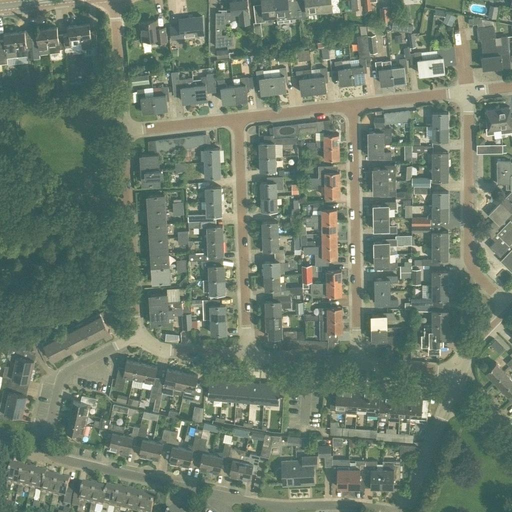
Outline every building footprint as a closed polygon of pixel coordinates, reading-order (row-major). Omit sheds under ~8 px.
[(250,21),(247,0),(238,0),(230,1),(231,12),(239,11),(241,22),(250,21)] [(264,17),(277,15),(275,0),(261,0),(262,3),(253,4),(256,22),(253,22),(255,36),(262,35),(261,21),(264,21),(264,17)] [(275,0),(277,15),(278,22),(290,21),(289,18),(298,17),(297,1),(288,2),(287,0),(275,0)] [(305,0),(306,0),(297,1),(298,17),(308,16),(307,12),(320,10),(318,0),(305,0)] [(318,0),(320,10),(332,9),(333,13),(342,12),(340,0),(318,0)] [(426,12),(426,0),(417,0),(417,12),(426,12)] [(380,7),(381,20),(390,19),(389,6),(380,7)] [(225,27),(226,8),(222,8),(222,11),(216,11),(216,46),(234,44),(233,36),(233,35),(228,35),(228,34),(222,34),(222,27),(225,27)] [(171,41),(183,39),(182,37),(204,34),(202,16),(191,18),(191,20),(178,21),(179,25),(170,26),(171,41)] [(495,38),(493,21),(474,17),(468,18),(469,25),(477,24),(479,39),(482,39),(484,56),(482,56),(483,67),(497,66),(498,68),(510,67),(507,36),(495,38)] [(158,27),(157,20),(140,22),(143,45),(151,45),(151,43),(168,41),(166,26),(158,27)] [(393,21),(392,29),(404,31),(405,23),(393,21)] [(78,24),(81,49),(92,47),(92,44),(96,44),(96,30),(90,31),(89,23),(78,24)] [(65,51),(81,49),(78,24),(68,25),(69,33),(63,34),(64,48),(65,48),(65,51)] [(64,48),(63,34),(57,35),(56,27),(46,28),(48,52),(60,51),(59,49),(64,48)] [(39,54),(48,52),(46,28),(35,29),(36,37),(30,38),(33,58),(40,58),(39,54)] [(33,58),(30,38),(25,38),(24,30),(14,32),(16,56),(27,55),(28,59),(33,58)] [(7,57),(16,56),(14,32),(4,33),(5,41),(0,41),(0,52),(1,63),(8,63),(7,57)] [(359,54),(370,53),(368,42),(367,34),(361,35),(357,35),(359,54)] [(368,42),(370,53),(377,52),(376,34),(368,35),(369,42),(368,42)] [(443,70),(444,71),(443,65),(456,63),(454,45),(441,47),(441,48),(438,49),(430,51),(433,74),(442,73),(442,70),(443,70)] [(323,59),(330,58),(328,46),(321,47),(323,59)] [(298,61),(310,59),(309,49),(297,50),(298,61)] [(420,74),(421,74),(421,73),(423,73),(423,75),(433,74),(430,51),(422,51),(421,50),(414,51),(415,63),(419,62),(420,74)] [(278,63),(290,62),(289,51),(277,52),(278,63)] [(351,67),(353,81),(365,80),(364,72),(367,72),(365,57),(359,58),(358,58),(359,66),(351,67)] [(392,68),(393,82),(406,80),(405,72),(408,72),(406,57),(399,58),(400,67),(392,68)] [(336,75),(340,75),(341,83),(353,81),(353,80),(351,67),(350,59),(342,60),(334,60),(336,75)] [(393,82),(392,68),(391,59),(375,61),(377,76),(380,75),(381,83),(393,82)] [(286,89),(285,81),(288,81),(287,66),(279,67),(280,75),(272,76),(274,91),(286,89)] [(312,77),(314,91),(326,89),(325,81),(328,81),(327,66),(320,67),(321,76),(312,77)] [(274,91),(272,76),(264,77),(263,69),(256,70),(258,84),(261,84),(262,92),(274,91)] [(297,85),(301,84),(302,92),(314,91),(312,77),(304,78),(303,69),(296,70),(297,85)] [(192,100),(195,100),(193,80),(193,77),(177,79),(176,71),(170,71),(171,80),(172,80),(173,85),(177,84),(178,88),(181,88),(183,101),(192,100)] [(193,80),(195,100),(207,98),(206,90),(210,90),(209,87),(216,86),(215,75),(216,75),(216,72),(207,73),(207,75),(201,76),(201,79),(193,80)] [(132,85),(149,83),(148,74),(131,76),(132,85)] [(234,86),(235,100),(248,99),(247,90),(250,90),(248,76),(241,76),(242,85),(234,86)] [(235,100),(234,86),(229,86),(228,79),(225,79),(224,78),(217,79),(219,93),(222,93),(223,102),(235,100)] [(70,90),(84,89),(83,81),(70,82),(70,90)] [(21,94),(35,93),(34,83),(21,84),(21,94)] [(167,100),(170,99),(168,85),(161,86),(162,95),(154,96),(155,109),(167,108),(167,100)] [(154,96),(145,97),(144,89),(138,90),(139,101),(142,100),(143,111),(155,109),(154,96)] [(511,116),(511,117),(509,107),(498,108),(500,127),(501,132),(511,130),(511,116)] [(493,128),(500,127),(498,108),(486,110),(488,128),(486,128),(487,135),(494,134),(493,128)] [(412,120),(411,120),(412,124),(418,123),(418,125),(427,124),(427,118),(418,119),(417,109),(411,109),(412,120)] [(432,126),(448,126),(448,112),(432,112),(432,126)] [(324,120),(316,121),(318,132),(325,131),(324,120)] [(299,134),(312,133),(310,122),(298,124),(299,134)] [(448,140),(448,126),(432,126),(432,140),(448,140)] [(376,127),(376,131),(368,131),(369,144),(383,143),(383,135),(391,134),(391,127),(376,127)] [(308,146),(339,146),(339,133),(318,134),(318,133),(315,133),(316,141),(308,142),(308,146)] [(260,156),(275,156),(274,142),(259,142),(260,156)] [(383,143),(369,144),(369,156),(377,156),(377,159),(392,158),(391,151),(384,151),(383,143)] [(490,153),(502,153),(502,146),(502,144),(490,144),(490,153)] [(339,146),(308,146),(308,151),(317,151),(317,146),(324,146),(324,158),(339,158),(339,146)] [(204,162),(220,161),(219,148),(203,148),(204,162)] [(432,166),(448,166),(448,152),(432,152),(432,166)] [(143,168),(159,168),(158,153),(142,154),(143,168)] [(275,156),(260,156),(260,170),(275,170),(275,175),(284,174),(283,168),(275,169),(275,156)] [(510,188),(511,189),(487,213),(493,219),(483,229),(495,240),(489,246),(501,258),(500,259),(511,270),(511,246),(509,244),(511,240),(511,161),(511,162),(511,160),(497,160),(497,183),(511,183),(510,188)] [(220,161),(204,162),(204,176),(221,175),(220,161)] [(371,180),(387,180),(387,176),(391,176),(394,173),(396,173),(396,164),(380,164),(380,168),(373,168),(373,170),(370,170),(371,180)] [(448,180),(448,166),(432,166),(432,180),(448,180)] [(159,168),(143,168),(144,183),(160,182),(160,176),(164,176),(163,167),(159,168)] [(309,183),(317,183),(325,183),(325,184),(340,184),(339,171),(325,172),(325,176),(309,177),(309,183)] [(303,194),(302,174),(287,175),(288,183),(295,182),(296,194),(303,194)] [(261,196),(276,195),(276,188),(283,188),(283,175),(270,176),(270,182),(260,182),(261,196)] [(414,186),(430,186),(430,185),(430,176),(412,177),(412,185),(414,185),(414,186)] [(381,195),(396,195),(396,188),(387,188),(387,180),(371,180),(371,190),(374,190),(374,193),(381,193),(381,195)] [(340,184),(325,184),(325,201),(335,201),(335,196),(340,196),(340,184)] [(206,201),(222,200),(221,186),(205,187),(206,201)] [(432,205),(448,205),(448,191),(432,192),(432,205)] [(149,210),(166,209),(165,194),(149,195),(149,210)] [(276,195),(261,196),(262,210),(277,209),(276,195)] [(222,200),(206,201),(206,208),(201,208),(201,213),(206,213),(206,214),(222,214),(222,200)] [(388,217),(388,216),(388,208),(397,208),(396,201),(382,201),(382,204),(374,205),(374,217),(388,217)] [(300,222),(337,221),(336,208),(323,209),(323,202),(313,202),(313,210),(321,210),(321,215),(313,215),(313,216),(306,216),(306,213),(300,213),(300,222)] [(448,205),(432,205),(432,219),(448,219),(448,205)] [(150,224),(167,223),(166,209),(149,210),(150,224)] [(412,225),(430,225),(430,216),(412,216),(412,225)] [(388,217),(374,217),(374,229),(382,229),(382,232),(397,232),(397,225),(388,225),(388,217)] [(203,240),(225,239),(225,232),(223,232),(222,225),(211,226),(211,220),(200,220),(188,221),(189,227),(202,227),(203,240)] [(262,235),(278,235),(277,221),(262,221),(262,235)] [(322,233),(337,233),(337,221),(300,222),(300,225),(306,224),(306,225),(314,225),(314,228),(322,227),(322,233)] [(151,239),(168,238),(167,223),(150,224),(151,239)] [(432,245),(448,245),(448,231),(432,231),(432,245)] [(322,246),(337,245),(337,233),(322,233),(322,246)] [(284,254),(299,254),(299,252),(300,252),(299,234),(295,234),(294,234),(294,250),(284,250),(284,248),(279,249),(278,235),(262,235),(263,249),(275,249),(275,255),(284,254)] [(152,253),(168,252),(168,238),(151,239),(152,253)] [(374,254),(389,254),(389,245),(397,245),(397,238),(382,238),(382,241),(374,241),(374,254)] [(225,239),(203,240),(203,248),(207,248),(208,254),(223,253),(223,246),(225,246),(225,239)] [(338,258),(337,245),(322,246),(322,245),(315,245),(303,246),(304,253),(322,252),(322,258),(338,258)] [(448,245),(432,245),(432,259),(448,259),(448,245)] [(153,267),(169,266),(168,252),(152,253),(153,267)] [(285,262),(284,254),(275,255),(275,261),(264,261),(264,275),(279,274),(279,273),(284,273),(284,270),(289,270),(288,262),(285,262)] [(389,254),(374,254),(375,266),(385,266),(385,269),(398,269),(398,261),(389,262),(389,254)] [(209,279),(225,278),(224,264),(208,265),(209,279)] [(169,266),(153,267),(154,282),(170,281),(169,266)] [(327,282),(342,282),(341,270),(326,270),(327,282)] [(432,284),(448,284),(448,271),(432,271),(432,284)] [(302,273),(302,282),(312,281),(312,273),(302,273)] [(192,274),(184,275),(185,286),(194,285),(192,274)] [(279,274),(264,275),(265,289),(280,288),(286,288),(285,281),(280,281),(279,274)] [(375,291),(390,290),(389,282),(398,281),(398,274),(383,275),(383,278),(375,278),(375,291)] [(225,278),(209,279),(209,293),(225,292),(225,278)] [(294,282),(293,294),(306,294),(306,282),(294,282)] [(342,295),(342,282),(327,282),(319,282),(311,282),(311,295),(342,295)] [(427,284),(427,297),(429,297),(429,298),(432,298),(448,298),(448,284),(432,284),(427,284)] [(373,300),(375,300),(375,303),(383,303),(383,306),(398,305),(398,298),(390,298),(390,290),(375,291),(373,291),(373,300)] [(152,309),(191,306),(190,300),(181,301),(181,299),(168,300),(167,293),(151,294),(152,309)] [(266,315),(281,314),(280,307),(291,306),(291,294),(283,294),(283,300),(265,301),(266,315)] [(210,319),(226,318),(225,304),(208,305),(207,299),(191,299),(192,306),(203,306),(203,319),(210,318),(210,319)] [(411,309),(411,304),(411,299),(408,299),(408,303),(400,303),(400,309),(411,309)] [(191,306),(152,309),(153,324),(169,322),(169,316),(183,315),(184,329),(192,328),(191,319),(191,306)] [(321,320),(342,319),(342,307),(327,307),(327,313),(319,313),(319,314),(311,315),(311,319),(305,319),(305,320),(321,320)] [(90,316),(99,333),(102,331),(106,338),(112,335),(107,324),(112,322),(105,309),(90,316)] [(432,324),(448,324),(448,310),(432,310),(432,324)] [(372,328),(387,327),(386,318),(394,318),(394,311),(379,312),(379,315),(371,315),(372,328)] [(281,314),(266,315),(266,329),(281,328),(281,314)] [(89,338),(99,333),(90,316),(81,321),(89,338)] [(226,318),(210,319),(211,332),(227,332),(226,318)] [(333,332),(343,332),(342,319),(321,320),(321,335),(328,335),(328,342),(329,342),(329,351),(333,350),(332,342),(334,342),(333,332)] [(79,343),(89,338),(81,321),(71,326),(79,343)] [(448,324),(432,324),(432,338),(448,338),(448,324)] [(70,347),(79,343),(71,326),(61,331),(70,347)] [(387,327),(372,328),(372,340),(380,340),(380,342),(395,342),(395,335),(387,335),(387,327)] [(60,352),(70,347),(61,331),(52,336),(60,352)] [(51,357),(60,352),(52,336),(42,341),(52,360),(51,357)] [(14,367),(31,371),(33,359),(23,357),(24,348),(9,345),(7,355),(10,360),(15,361),(14,366),(14,367)] [(132,379),(136,362),(126,360),(122,377),(132,379)] [(133,379),(143,381),(146,364),(136,362),(132,379),(133,379)] [(494,382),(504,372),(495,363),(485,373),(494,382)] [(14,367),(14,366),(5,364),(1,382),(15,386),(17,378),(29,381),(31,371),(14,367)] [(157,392),(159,380),(154,379),(157,366),(146,364),(143,381),(153,384),(150,396),(156,398),(157,392)] [(173,388),(177,371),(167,369),(164,382),(159,380),(157,392),(162,393),(162,392),(172,394),(174,388),(173,388)] [(183,391),(187,373),(177,371),(173,388),(174,388),(183,391)] [(503,391),(511,381),(511,379),(504,372),(494,382),(503,391)] [(203,383),(196,382),(197,375),(187,373),(184,388),(183,391),(182,396),(202,401),(203,388),(202,388),(203,383)] [(210,378),(208,396),(222,398),(224,379),(224,378),(218,377),(218,378),(210,378)] [(224,379),(222,398),(236,399),(238,380),(238,379),(232,378),(232,379),(224,379)] [(238,380),(236,399),(250,400),(252,381),(252,380),(246,379),(246,380),(238,380)] [(252,381),(250,400),(264,401),(266,381),(260,380),(260,381),(252,381)] [(266,381),(264,401),(278,402),(280,383),(271,382),(272,381),(266,381)] [(511,381),(503,391),(511,400),(511,399),(511,381)] [(14,392),(15,386),(1,382),(0,386),(0,388),(3,389),(1,400),(23,405),(26,394),(14,392)] [(359,388),(359,390),(357,390),(356,408),(367,409),(368,395),(368,391),(369,391),(368,391),(369,388),(368,387),(363,386),(361,388),(359,388)] [(335,397),(331,397),(330,409),(336,410),(336,406),(345,407),(346,394),(347,390),(347,389),(336,388),(335,397)] [(356,408),(357,390),(347,389),(347,390),(346,394),(345,407),(345,412),(351,412),(351,407),(356,408)] [(367,415),(377,415),(378,409),(379,396),(379,391),(369,391),(368,391),(368,395),(367,409),(367,415)] [(379,391),(379,396),(378,409),(377,415),(388,416),(389,396),(390,395),(388,393),(384,393),(382,394),(382,396),(379,395),(379,391)] [(70,410),(88,414),(90,404),(94,405),(96,397),(82,394),(81,401),(73,400),(70,410)] [(403,397),(400,397),(399,415),(404,415),(404,421),(409,421),(410,416),(411,402),(411,397),(411,395),(411,394),(405,394),(404,395),(403,397)] [(427,408),(421,408),(422,397),(420,395),(413,394),(412,396),(411,395),(411,397),(411,402),(410,416),(421,417),(420,421),(426,422),(427,408)] [(389,414),(399,415),(400,397),(389,396),(388,416),(389,414)] [(138,406),(139,399),(129,397),(127,403),(138,406)] [(21,416),(23,405),(1,400),(0,403),(0,413),(1,412),(21,416)] [(86,424),(88,414),(70,410),(68,420),(86,424)] [(108,449),(119,451),(122,434),(123,434),(125,426),(115,424),(115,417),(111,416),(110,419),(108,429),(108,430),(112,431),(108,449)] [(108,429),(110,419),(101,417),(99,427),(108,429)] [(81,444),(86,424),(68,420),(66,431),(66,432),(65,440),(81,444)] [(343,434),(344,427),(337,427),(337,422),(331,421),(330,433),(343,434)] [(148,458),(152,441),(148,440),(148,437),(147,436),(146,435),(148,425),(141,423),(140,427),(137,440),(141,441),(138,456),(148,458)] [(123,434),(122,434),(119,451),(119,452),(120,454),(126,455),(128,454),(128,453),(129,454),(132,439),(137,440),(140,427),(134,425),(132,432),(131,432),(128,433),(128,435),(123,434)] [(167,444),(171,429),(164,428),(162,438),(156,442),(152,441),(148,458),(159,461),(163,443),(167,444)] [(386,439),(387,428),(386,428),(385,432),(377,432),(377,430),(376,430),(376,437),(376,439),(386,439)] [(397,440),(397,433),(396,432),(396,428),(387,428),(386,439),(397,440)] [(178,465),(182,448),(177,447),(179,441),(176,440),(178,431),(171,429),(167,444),(172,445),(168,463),(178,465)] [(376,437),(376,430),(365,429),(365,436),(376,437)] [(265,433),(262,446),(271,448),(273,439),(279,440),(280,435),(272,434),(265,433)] [(408,441),(408,433),(397,433),(397,440),(408,441)] [(192,453),(196,454),(201,436),(195,435),(193,445),(190,444),(188,446),(187,449),(182,448),(178,465),(188,468),(192,453)] [(342,446),(343,437),(333,436),(333,445),(342,446)] [(207,438),(201,437),(196,454),(201,455),(198,470),(208,472),(212,454),(208,453),(209,450),(207,448),(205,447),(207,438)] [(230,446),(231,446),(231,443),(225,442),(222,452),(220,451),(218,452),(217,455),(212,454),(208,472),(218,475),(222,460),(226,461),(227,459),(230,446)] [(411,456),(416,444),(400,443),(399,455),(411,456)] [(245,450),(231,446),(230,446),(227,459),(232,460),(228,476),(238,479),(244,454),(245,450)] [(257,467),(260,455),(250,452),(249,456),(244,454),(238,479),(248,481),(252,466),(257,467)] [(296,461),(297,485),(314,484),(313,467),(317,467),(316,456),(301,457),(301,461),(296,461)] [(336,487),(348,487),(348,469),(349,469),(349,458),(333,458),(332,477),(337,478),(336,487)] [(364,479),(365,460),(355,460),(355,469),(348,469),(348,487),(359,488),(359,479),(364,479)] [(382,488),(382,469),(377,469),(377,460),(365,460),(364,479),(365,479),(365,482),(370,482),(370,488),(382,488)] [(382,469),(382,488),(393,488),(393,478),(404,478),(404,460),(394,460),(382,460),(382,469)] [(282,486),(297,485),(296,461),(281,462),(282,466),(279,467),(276,470),(276,474),(279,477),(282,476),(282,486)] [(23,469),(24,466),(19,465),(18,468),(11,467),(7,484),(5,494),(10,495),(12,485),(19,487),(23,469)] [(24,488),(30,489),(31,490),(35,472),(36,468),(33,468),(31,467),(30,471),(23,469),(19,487),(16,497),(21,498),(24,488)] [(35,472),(31,490),(30,489),(28,499),(33,500),(35,491),(42,492),(46,477),(47,471),(42,470),(42,474),(35,472)] [(46,477),(42,492),(42,494),(39,504),(44,505),(47,495),(53,497),(54,497),(58,479),(59,476),(55,475),(54,475),(53,478),(46,477)] [(64,504),(70,506),(74,491),(68,490),(70,478),(65,477),(65,481),(58,479),(54,497),(53,497),(51,507),(56,508),(58,498),(65,499),(64,504)] [(97,484),(92,483),(91,487),(83,485),(82,493),(76,492),(72,506),(78,508),(77,511),(82,511),(85,504),(91,505),(92,505),(95,488),(96,488),(97,484)] [(103,508),(108,488),(108,489),(108,487),(103,486),(102,489),(96,488),(95,488),(92,505),(91,505),(89,511),(95,511),(96,506),(103,508)] [(115,490),(108,489),(108,488),(103,508),(102,511),(107,511),(108,507),(115,509),(119,491),(120,491),(120,487),(115,486),(115,490)] [(119,511),(120,510),(127,511),(131,494),(132,490),(127,489),(126,493),(120,491),(119,491),(115,509),(114,511),(119,511)] [(139,492),(138,495),(131,494),(127,511),(126,511),(139,511),(143,496),(144,493),(139,492)] [(151,511),(156,495),(151,494),(150,498),(143,496),(139,511),(151,511)]
